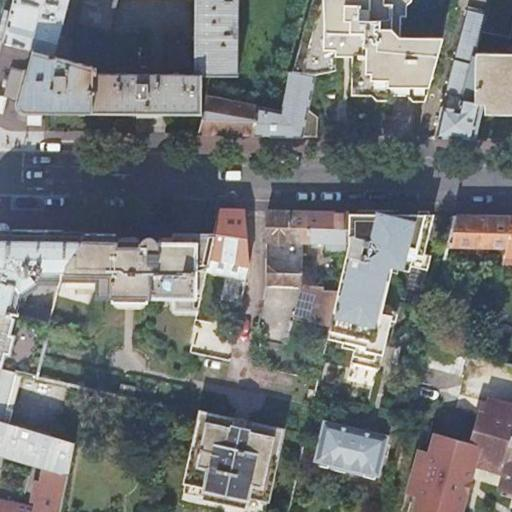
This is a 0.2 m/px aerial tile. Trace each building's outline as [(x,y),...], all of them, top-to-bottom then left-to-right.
[(15,0),(4,43),(14,45),(34,50),(56,56),(70,0),(15,0)] [(56,56),(34,50),(20,102),(20,105),(21,108),(24,111),(28,113),(202,116),(203,77),(238,78),(238,0),(196,0),(197,76),(99,75),(99,67),(56,56)] [(85,0),(79,25),(109,33),(117,0),(85,0)] [(443,40),(442,40),(400,38),(400,17),(406,17),(406,7),(411,2),(410,0),(312,0),(301,43),(291,79),(284,105),(277,103),(274,111),(208,99),(200,136),(302,138),(317,138),(318,118),(308,110),(315,75),(316,68),(327,64),(327,55),(335,55),(337,55),(353,55),(352,87),(362,87),(372,87),(372,95),(377,100),(390,100),(390,95),(396,95),(408,95),(408,96),(413,101),(426,101),(427,101),(435,69),(443,40)] [(511,0),(490,0),(486,16),(482,33),(510,39),(511,31),(511,0)] [(451,140),(473,141),(481,105),(463,103),(476,55),(482,33),(486,16),(469,12),(443,108),(441,107),(433,140),(451,140)] [(316,68),(315,75),(335,70),(335,55),(327,55),(327,64),(316,68)] [(511,56),(476,55),(475,103),(486,103),(486,114),(488,114),(488,106),(501,107),(501,114),(511,114),(511,56)] [(352,95),(372,95),(372,87),(362,87),(352,87),(352,95)] [(243,242),(244,212),(219,212),(214,237),(213,238),(209,260),(248,268),(243,242)] [(307,244),(308,213),(267,213),(265,287),(301,290),(293,322),(329,330),(338,289),(302,285),(303,276),(303,244),(307,244)] [(347,245),(347,214),(308,213),(307,244),(327,245),(327,250),(346,253),(348,245),(347,245)] [(329,330),(327,340),(343,343),(342,347),(354,350),(351,364),(379,371),(390,322),(390,321),(378,318),(379,311),(384,289),(382,289),(388,263),(398,265),(400,258),(401,252),(413,255),(413,254),(422,256),(431,215),(422,215),(347,214),(347,245),(348,245),(346,253),(338,289),(329,330)] [(511,227),(511,216),(455,216),(448,248),(449,248),(507,248),(511,227)] [(0,311),(15,315),(20,297),(25,299),(26,295),(35,288),(32,283),(39,278),(61,279),(64,264),(85,234),(10,233),(10,228),(6,224),(0,224),(0,223),(0,311)] [(115,235),(85,234),(64,264),(61,279),(97,280),(96,296),(113,297),(112,304),(145,304),(146,298),(169,298),(176,298),(176,309),(198,309),(209,260),(213,238),(172,237),(172,246),(155,245),(155,244),(154,243),(153,242),(152,241),(151,240),(150,240),(149,239),(147,239),(145,239),(144,239),(142,239),(140,241),(139,242),(138,243),(137,245),(115,244),(115,235)] [(401,252),(400,258),(409,260),(408,266),(425,270),(428,257),(422,256),(413,254),(413,255),(401,252)] [(174,311),(198,312),(198,309),(176,309),(176,298),(169,298),(169,309),(170,310),(170,311),(171,311),(173,311),(174,311)] [(0,367),(1,368),(15,315),(0,311),(0,367)] [(390,321),(390,322),(394,323),(396,315),(379,311),(378,318),(390,321)] [(467,352),(426,341),(420,366),(460,377),(467,352)] [(246,508),(248,497),(267,501),(282,431),(249,424),(248,430),(232,427),(233,420),(201,413),(186,483),(204,487),(202,498),(246,508)] [(0,422),(0,455),(43,469),(41,475),(36,474),(35,480),(40,481),(34,507),(0,501),(0,511),(59,511),(74,444),(0,422)] [(386,438),(323,423),(315,462),(317,463),(329,465),(328,470),(363,478),(364,473),(375,476),(378,476),(386,438)] [(511,511),(511,442),(493,437),(489,452),(484,450),(475,482),(480,483),(477,497),(510,506),(508,511),(511,511)]
